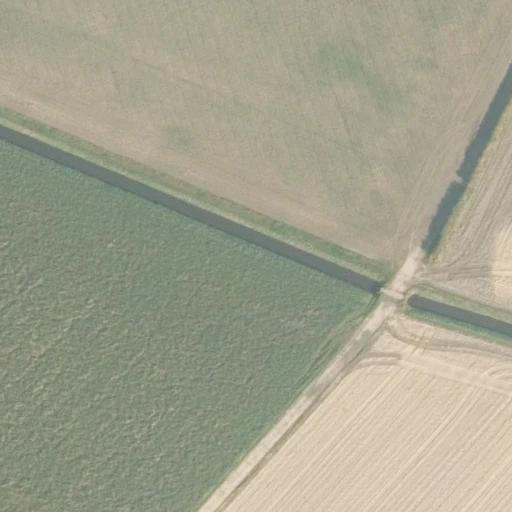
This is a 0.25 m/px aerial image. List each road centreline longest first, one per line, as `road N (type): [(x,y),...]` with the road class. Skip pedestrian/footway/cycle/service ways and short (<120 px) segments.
road 1 (track): [(511,78),(382,314)]
road 2 (track): [(207,511),(382,314)]
